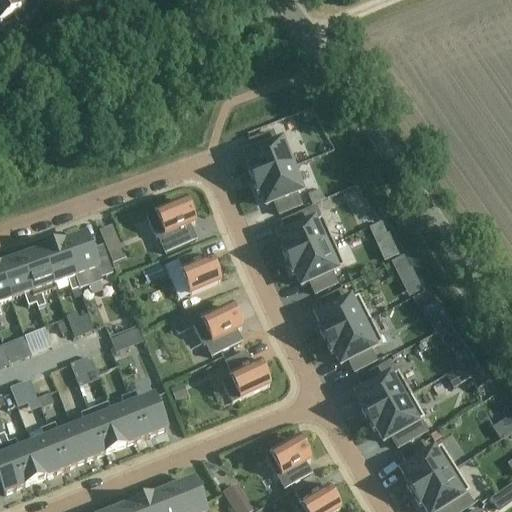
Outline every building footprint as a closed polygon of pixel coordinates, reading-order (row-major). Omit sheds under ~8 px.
[(0,0),(0,23),(12,15),(19,25),(36,13),(27,0),(0,0)] [(294,169),(284,144),(276,147),(271,135),(249,144),(254,156),(245,159),(250,172),(247,173),(252,185),(294,169)] [(304,193),(294,169),(252,185),(257,197),(260,196),(265,209),(273,205),(278,217),(300,209),(296,197),(304,193)] [(195,243),(189,229),(194,227),(184,204),(146,220),(155,243),(158,242),(164,256),(195,243)] [(332,246),(321,221),(320,222),(314,210),(281,225),(287,237),(278,241),(284,253),(281,254),(287,266),(332,246)] [(85,239),(63,247),(75,280),(88,276),(90,283),(111,276),(101,250),(90,254),(85,239)] [(343,270),(332,246),(287,266),(292,278),(295,277),(300,289),(309,285),(314,297),(336,287),(331,275),(343,270)] [(63,247),(42,255),(55,293),(56,292),(54,288),(68,283),(72,294),(79,291),(75,280),(63,247)] [(219,286),(209,263),(204,265),(199,254),(178,264),(182,274),(180,276),(189,298),(219,286)] [(42,255),(20,262),(36,307),(38,311),(45,308),(41,298),(55,293),(42,255)] [(20,262),(0,269),(0,274),(10,304),(25,298),(29,309),(36,307),(20,262)] [(0,274),(0,319),(0,318),(0,307),(10,304),(0,274)] [(369,323),(357,299),(345,306),(339,294),(318,305),(323,316),(315,320),(322,333),(319,334),(325,346),(369,323)] [(241,345),(235,334),(240,332),(230,310),(192,328),(203,350),(205,349),(210,360),(241,345)] [(369,353),(381,347),(369,323),(325,346),(331,357),(333,356),(340,368),(348,364),(354,375),(375,364),(369,353)] [(268,389),(258,367),(253,369),(246,355),(224,365),(231,380),(220,385),(231,407),(268,389)] [(410,398),(397,375),(395,376),(389,365),(358,383),(364,394),(356,398),(363,410),(360,412),(367,423),(410,398)] [(27,406),(36,402),(30,387),(21,391),(27,406)] [(135,395),(127,398),(145,442),(166,433),(153,400),(139,406),(135,395)] [(124,412),(112,417),(125,450),(145,442),(127,398),(120,401),(124,412)] [(426,435),(419,424),(423,422),(410,398),(367,423),(373,434),(376,433),(382,445),(390,440),(397,451),(426,435)] [(95,411),(87,414),(105,458),(125,450),(112,417),(99,422),(95,411)] [(84,427),(72,432),(85,466),(105,458),(87,414),(80,417),(84,427)] [(55,427),(47,430),(65,474),(85,466),(72,432),(59,437),(55,427)] [(44,443),(32,448),(45,481),(65,474),(47,430),(40,432),(44,443)] [(4,436),(0,437),(0,449),(0,450),(0,488),(4,498),(24,490),(7,446),(7,445),(4,436)] [(7,445),(7,446),(24,490),(45,481),(32,448),(19,453),(15,442),(7,445)] [(283,492),(310,477),(304,466),(309,464),(297,443),(265,461),(277,482),(283,492)] [(412,499),(454,472),(440,449),(428,457),(421,446),(401,459),(408,470),(400,474),(408,486),(405,487),(412,499)] [(465,497),(468,494),(454,472),(412,499),(419,510),(422,508),(424,511),(464,511),(472,507),(465,497)] [(203,511),(192,484),(172,492),(179,511),(203,511)] [(338,511),(326,492),(321,495),(315,485),(294,497),(301,508),(294,511),(338,511)] [(179,511),(172,492),(152,500),(156,511),(179,511)] [(156,511),(152,500),(131,508),(132,511),(156,511)]
